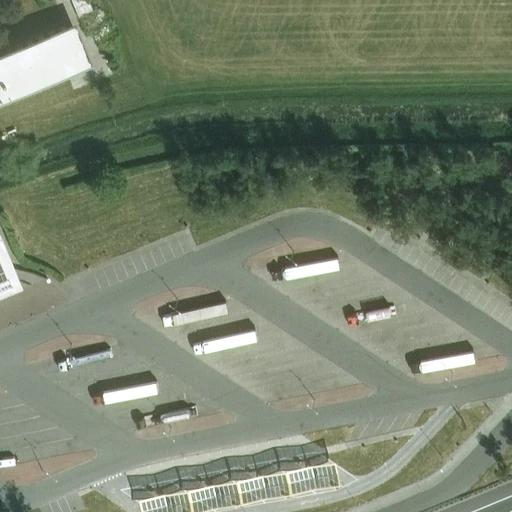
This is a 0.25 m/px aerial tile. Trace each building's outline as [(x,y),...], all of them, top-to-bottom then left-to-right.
[(70,0),(78,17),(79,16),(92,11),(87,0),(70,0)] [(0,100),(83,66),(66,25),(0,52),(0,100)] [(304,287),(354,278),(351,265),(342,267),(339,254),(271,266),(274,278),(301,273),(304,287)] [(435,353),(436,363),(480,357),(479,346),(435,353)] [(200,426),(198,411),(227,407),(226,400),(169,406),(171,429),(200,426)]
